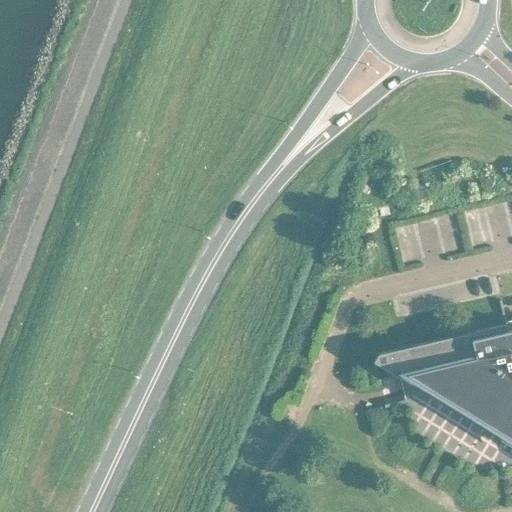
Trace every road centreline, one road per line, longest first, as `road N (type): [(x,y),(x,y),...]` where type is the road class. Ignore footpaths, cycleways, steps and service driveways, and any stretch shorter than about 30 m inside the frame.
road 1 (primary): [(108,511),(233,251),(288,175)]
road 2 (primary): [(380,41),(288,175)]
road 3 (primary): [(288,175),(410,68)]
